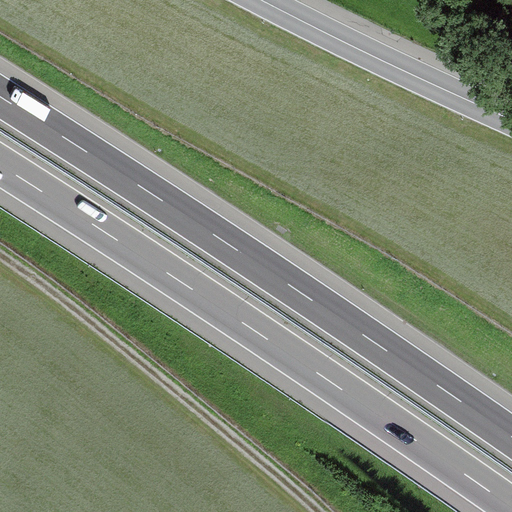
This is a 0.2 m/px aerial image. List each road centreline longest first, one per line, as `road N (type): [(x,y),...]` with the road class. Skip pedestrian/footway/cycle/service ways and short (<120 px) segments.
road 1 (motorway): [(0,166),(511,508)]
road 2 (motorway): [(511,437),(0,96)]
road 3 (track): [(0,255),(102,320),(326,511)]
road 4 (primary): [(261,0),(511,119)]
